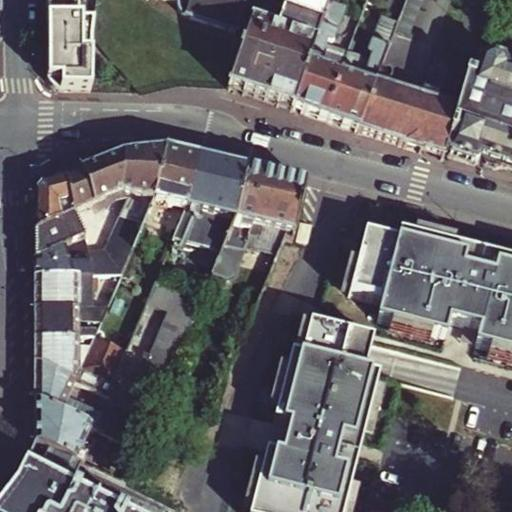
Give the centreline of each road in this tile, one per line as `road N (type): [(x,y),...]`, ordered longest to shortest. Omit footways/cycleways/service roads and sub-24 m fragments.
road 1 (secondary): [(511,210),(194,131),(19,126)]
road 2 (tertiary): [(0,467),(11,407),(0,208)]
road 3 (tertiary): [(19,126),(11,0)]
